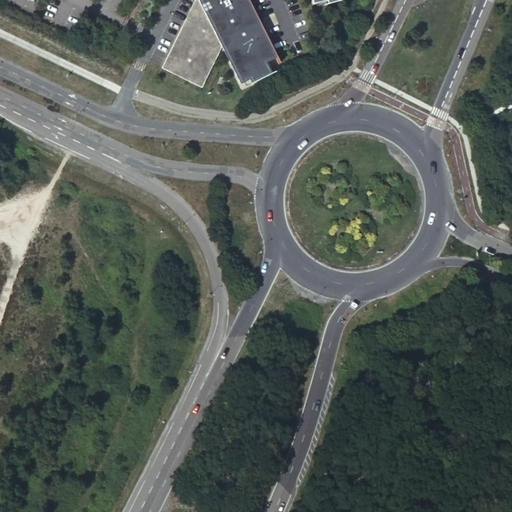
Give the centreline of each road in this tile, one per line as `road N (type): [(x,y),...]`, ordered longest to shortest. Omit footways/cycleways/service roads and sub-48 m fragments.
road 1 (trunk): [(100,148),(179,207),(211,255),(216,329),(168,455)]
road 2 (tertiary): [(304,135),(134,125),(0,65)]
road 3 (trunk): [(271,511),(336,321),(361,285)]
road 4 (trunk): [(284,246),(168,455)]
road 5 (tertiary): [(100,148),(174,169),(243,175),(271,191)]
road 6 (secondary): [(425,155),(486,0)]
road 7 (secondary): [(405,0),(342,118)]
